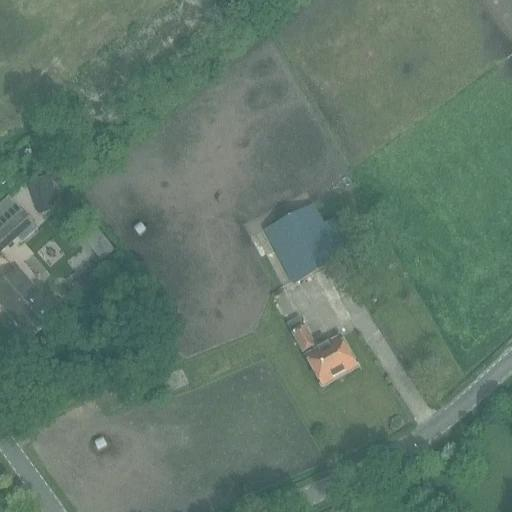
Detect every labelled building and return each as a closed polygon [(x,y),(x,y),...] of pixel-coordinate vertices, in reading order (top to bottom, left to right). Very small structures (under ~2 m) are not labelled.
[(231,0),(185,0),(110,58),(130,84),(171,52),(175,57),(238,8),(231,0)] [(511,0),(480,0),(511,40),(511,0)] [(0,168),(0,183),(0,184),(12,174),(4,165),(0,168)] [(313,206),(276,226),(265,232),(294,287),(342,262),(313,206)] [(0,235),(0,253),(0,254),(33,225),(24,215),(0,235)] [(20,271),(8,282),(0,288),(0,303),(31,339),(63,311),(51,298),(47,301),(20,271)] [(306,358),(323,389),(358,369),(341,339),(315,353),(312,349),(315,347),(300,320),(288,326),(303,354),(304,354),(306,358)]
